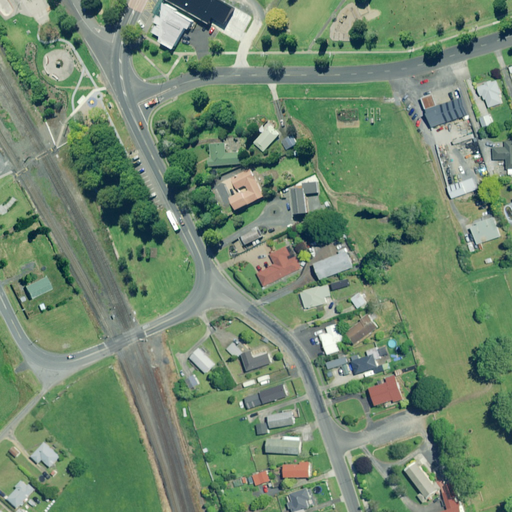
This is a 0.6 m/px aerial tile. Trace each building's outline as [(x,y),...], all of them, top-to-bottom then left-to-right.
[(232,7),(218,0),(167,0),(208,23),(210,19),(222,25),(232,7)] [(157,43),(171,51),(184,26),(187,28),(191,21),(163,3),(160,10),(157,43)] [(480,96),(482,95),(484,100),(486,100),(488,107),(501,103),(498,94),(500,93),(496,79),(477,85),(480,96)] [(458,94),(424,105),(430,123),(464,112),(458,94)] [(492,124),(489,114),(479,118),(482,127),(492,124)] [(280,135),(270,126),(254,143),(264,152),(280,135)] [(297,144),(292,135),(282,141),(286,150),(297,144)] [(505,159),(506,169),(511,168),(511,140),(505,141),(505,147),(492,147),(492,159),(505,159)] [(226,154),(225,143),(210,145),(211,158),(208,158),(209,167),(242,164),(241,153),(226,154)] [(265,196),(252,169),(232,179),(237,190),(247,185),(249,190),(232,198),(237,210),(265,196)] [(459,175),(445,180),(450,193),(464,188),(459,175)] [(317,193),(316,182),(303,184),(303,188),(290,189),(293,215),(307,213),(305,194),(317,193)] [(491,216),(467,224),(473,240),(496,232),(491,216)] [(262,237),(258,230),(242,237),(245,245),(262,237)] [(289,255),(286,248),(285,246),(269,254),(274,264),(257,273),(263,286),(301,267),(296,256),(290,260),(288,256),(289,255)] [(354,267),(348,252),(315,264),(321,279),(354,267)] [(49,289),(43,277),(23,286),(29,299),(49,289)] [(331,295),(327,284),(299,293),(304,309),(326,302),(325,297),(331,295)] [(368,305),(359,293),(351,299),(360,311),(368,305)] [(377,327),(368,315),(345,331),(354,344),(377,327)] [(336,329),(334,321),(322,325),(324,331),(317,334),(323,353),(336,348),(333,339),(339,337),(336,329)] [(375,373),(389,369),(387,364),(376,367),(374,360),(380,358),(376,347),(366,350),(367,356),(351,361),(356,375),(374,369),(375,373)] [(215,364),(200,348),(190,358),(206,373),(215,364)] [(254,358),(251,351),(240,354),(246,371),(271,363),(268,354),(254,358)] [(349,374),(346,363),(348,363),(346,357),(326,362),(328,369),(341,365),(344,375),(349,374)] [(198,384),(193,374),(184,379),(190,388),(198,384)] [(404,399),(396,376),(387,379),(388,382),(370,388),(376,406),(385,403),(386,407),(394,404),(393,403),(404,399)] [(288,396),(284,383),(260,392),(264,404),(288,396)] [(261,404),(257,394),(245,398),(248,408),(261,404)] [(226,402),(222,397),(211,405),(216,411),(226,402)] [(213,413),(209,410),(201,418),(205,422),(213,413)] [(294,424),(291,410),(282,412),(282,413),(269,416),(271,428),(294,424)] [(301,437),(283,436),(283,439),(268,439),(267,453),(300,454),(301,437)] [(61,457),(46,443),(32,457),(39,463),(43,459),(51,467),(61,457)] [(20,452),(13,446),(9,451),(16,457),(20,452)] [(435,488),(414,460),(401,470),(422,498),(435,488)] [(309,462),(298,461),(298,464),(283,464),(283,477),(308,477),(309,462)] [(268,481),(265,471),(251,476),(254,485),(268,481)] [(246,482),(244,476),(232,480),(234,486),(246,482)] [(17,507),(33,491),(35,489),(30,483),(28,485),(22,480),(16,486),(18,488),(5,501),(10,506),(13,503),(17,507)] [(454,482),(445,486),(450,499),(459,495),(454,482)] [(307,499),(310,498),(307,488),(286,495),(290,509),(291,509),(292,511),(306,511),(305,509),(309,507),(307,499)] [(423,511),(460,511),(458,502),(423,511)]
